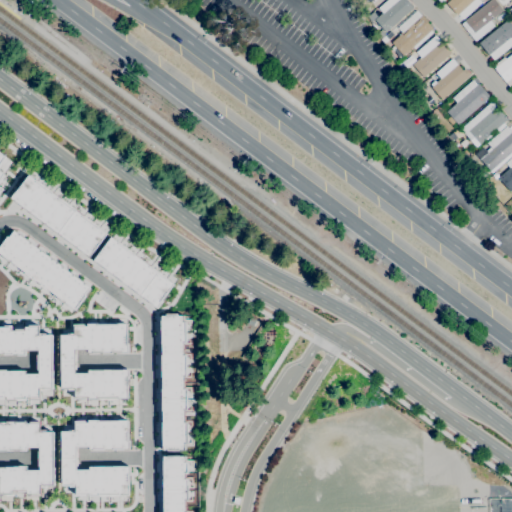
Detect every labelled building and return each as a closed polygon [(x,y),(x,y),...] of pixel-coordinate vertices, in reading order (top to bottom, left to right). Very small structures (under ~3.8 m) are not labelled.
[(384,33),(374,22),(382,15),(378,9),(388,0),(405,0),(412,9),(384,33)] [(453,21),(475,0),(445,0),(439,6),(453,21)] [(475,41),(461,24),(490,0),(494,0),(502,10),(490,20),(494,26),(475,41)] [(398,58),(392,52),(396,48),(391,43),(402,33),(397,28),(416,10),(421,15),(427,22),(432,29),(431,31),(432,32),(414,49),(413,47),(403,56),(401,54),(398,58)] [(511,44),(493,60),(489,54),(488,55),(478,43),(507,20),(511,26),(511,36),(510,38),(511,39),(511,38),(511,44)] [(423,78),(449,51),(436,37),(409,64),(423,78)] [(511,84),(509,87),(494,68),(495,67),(494,65),(504,57),(505,59),(511,53),(511,84)] [(442,104),(473,73),(459,58),(427,89),(442,104)] [(457,125),(446,112),(456,103),(452,98),(472,80),(477,85),(478,83),(489,97),(457,125)] [(476,147),(460,129),(491,101),(507,119),(502,124),(503,125),(497,130),(496,129),(476,147)] [(511,151),(490,171),(480,160),(484,156),(482,154),(486,150),(488,152),(492,149),(487,143),(506,126),(511,132),(511,151)] [(0,181),(13,162),(0,153),(0,181)] [(511,189),(509,192),(498,179),(510,168),(505,163),(511,156),(511,189)] [(9,198),(88,257),(105,234),(27,175),(9,198)] [(0,243),(0,256),(73,310),(90,287),(11,229),(0,243)] [(93,259),(110,237),(173,285),(156,307),(93,259)] [(159,316),(160,451),(184,451),(184,446),(187,446),(187,422),(184,422),(184,411),(186,411),(186,388),(183,388),(183,377),(186,377),(185,355),(182,355),(182,342),(185,342),(185,321),(182,321),(182,316),(159,316)] [(59,335),(59,390),(73,390),(73,399),(127,399),(127,370),(87,370),(87,373),(73,373),(73,350),(86,350),(86,353),(127,353),(127,323),(72,323),(72,335),(59,335)] [(0,326),(0,354),(24,354),(24,350),(38,350),(38,374),(24,374),(24,371),(0,371),(0,398),(4,398),(4,401),(25,401),(25,398),(38,398),(38,389),(52,389),(51,334),(37,334),(37,326),(23,327),(23,330),(10,330),(10,326),(0,326)] [(60,432),(60,487),(74,487),(74,496),(128,496),(128,467),(88,467),(89,470),(74,471),(74,447),(87,447),(87,450),(128,450),(128,420),(73,421),(73,432),(60,432)] [(0,424),(2,424),(2,425),(5,425),(5,422),(25,422),(25,423),(28,423),(28,421),(38,421),(38,432),(50,432),(51,483),(37,484),(37,492),(26,492),(26,489),(10,489),(10,493),(0,493),(0,468),(4,468),(4,467),(12,467),(12,466),(17,466),(17,465),(26,465),(26,470),(38,470),(38,466),(37,466),(36,451),(38,451),(37,446),(24,446),(24,450),(0,450),(0,424)] [(162,511),(184,511),(184,500),(187,500),(187,478),(183,478),(183,473),(187,473),(187,462),(183,462),(183,456),(162,456),(162,511)]
